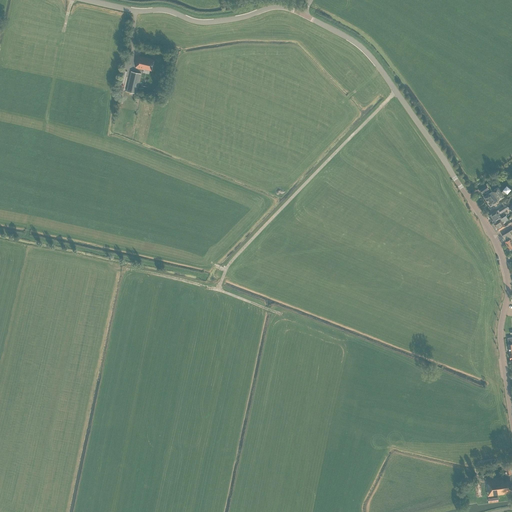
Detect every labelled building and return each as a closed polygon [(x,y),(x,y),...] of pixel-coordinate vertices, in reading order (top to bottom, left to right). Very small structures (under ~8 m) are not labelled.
[(137,64),(136,68),(144,69),(152,71),(154,60),(152,60),(151,60),(150,60),(151,59),(138,56),(137,61),(137,62),(136,62),(136,64),(137,64)] [(127,72),(130,58),(125,57),(122,71),(127,72)] [(141,74),(131,71),(126,91),(136,94),(141,74)] [(492,191),(498,200),(504,197),(503,195),(506,193),(507,193),(511,189),(506,185),(502,189),(504,190),(501,192),(498,187),(492,191)] [(495,203),(495,202),(497,201),(491,192),(489,194),(489,193),(484,197),(490,206),(495,203)] [(496,210),(488,216),(493,223),(501,218),(499,214),(501,213),(505,210),(503,206),(498,209),(496,210)] [(508,220),(506,216),(493,224),(498,231),(505,227),(502,221),(505,220),(506,221),(508,220)] [(511,240),(511,239),(511,238),(511,229),(502,236),(505,241),(508,249),(511,247),(511,240)] [(486,479),(488,496),(511,492),(511,471),(511,464),(504,466),(506,476),(486,479)]
